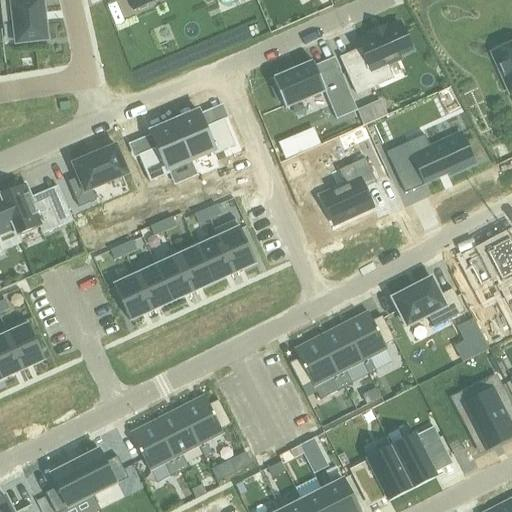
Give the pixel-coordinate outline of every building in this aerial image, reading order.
[(47,41),(41,0),(30,0),(24,1),(23,0),(0,0),(0,3),(2,24),(14,23),(17,44),(47,41)] [(157,0),(129,0),(134,12),(136,11),(135,10),(157,0)] [(362,48),(367,59),(345,68),(357,95),(374,87),(368,73),(400,59),(398,56),(411,50),(400,24),(359,42),(362,48)] [(511,42),(508,45),(504,43),(495,47),(495,51),(491,52),(510,95),(511,93),(511,42)] [(337,120),(357,112),(358,112),(338,65),(318,73),(315,66),(314,62),(273,79),(276,87),(272,88),(279,104),(283,102),(286,110),(287,109),(325,92),(337,120)] [(380,102),(358,112),(357,112),(364,126),(386,117),(380,102)] [(199,112),(175,122),(192,162),(215,153),(216,155),(235,146),(224,119),(205,127),(199,112)] [(192,162),(175,122),(151,132),(157,147),(138,155),(150,183),(170,174),(169,172),(192,162)] [(408,143),(387,153),(398,177),(418,168),(425,183),(452,171),(453,174),(474,164),(461,135),(414,156),(408,143)] [(285,160),(303,153),(296,136),(278,144),(285,160)] [(116,147),(73,165),(78,177),(68,182),(79,207),(96,200),(91,189),(127,174),(116,147)] [(320,196),(334,226),(373,208),(362,186),(375,180),(364,158),(350,164),(357,179),(320,196)] [(25,184),(1,195),(16,230),(18,235),(42,225),(45,233),(60,226),(73,221),(65,200),(51,206),(48,199),(34,205),(25,184)] [(0,255),(2,255),(0,251),(0,236),(16,230),(1,195),(0,195),(0,255)] [(216,206),(205,211),(209,220),(220,215),(216,206)] [(205,211),(194,216),(198,225),(209,220),(205,211)] [(172,218),(161,223),(165,232),(176,227),(172,218)] [(236,220),(214,230),(217,234),(234,273),(256,263),(236,220)] [(78,232),(87,254),(89,254),(109,245),(99,223),(78,232)] [(161,223),(150,228),(154,237),(165,232),(161,223)] [(217,234),(196,244),(214,283),(234,273),(217,234)] [(511,246),(509,241),(491,251),(491,252),(465,266),(476,288),(497,277),(511,305),(507,308),(511,317),(511,246)] [(133,242),(122,247),(126,256),(137,251),(133,242)] [(196,244),(175,253),(193,292),(214,283),(196,244)] [(122,247),(111,251),(115,260),(126,256),(122,247)] [(175,253),(153,263),(156,270),(157,269),(172,302),(193,292),(175,253)] [(156,270),(136,279),(151,311),(172,302),(157,269),(156,270)] [(134,272),(112,282),(130,321),(151,311),(136,279),(134,272)] [(431,281),(393,300),(407,326),(427,316),(434,329),(464,313),(453,290),(439,297),(431,281)] [(5,301),(0,302),(0,313),(9,310),(5,301)] [(368,313),(344,326),(363,363),(369,376),(376,372),(370,360),(387,351),(385,346),(395,341),(383,317),(373,322),(368,313)] [(471,317),(468,319),(453,326),(460,339),(447,346),(456,364),(484,350),(487,348),(471,317)] [(27,321),(6,331),(23,370),(45,360),(27,321)] [(344,326),(320,338),(339,376),(345,388),(352,384),(346,372),(363,363),(344,326)] [(6,331),(0,333),(0,373),(3,379),(23,370),(6,331)] [(299,360),(290,365),(303,389),(312,385),(313,389),(316,393),(320,401),(338,392),(345,388),(339,376),(320,338),(294,351),(299,360)] [(465,425),(480,453),(511,437),(511,432),(502,413),(511,407),(511,405),(502,386),(465,405),(473,421),(465,425)] [(362,398),(366,406),(379,399),(375,391),(362,398)] [(204,398),(180,410),(199,447),(206,460),(213,456),(206,444),(223,435),(221,431),(231,425),(219,401),(209,406),(204,398)] [(180,410),(156,422),(182,472),(189,468),(182,456),(199,447),(180,410)] [(156,422),(130,435),(149,473),(164,465),(171,477),(182,472),(156,422)] [(392,449),(412,488),(435,476),(427,461),(446,451),(434,428),(392,449)] [(328,467),(313,439),(299,447),(303,455),(313,475),(328,467)] [(412,488),(392,449),(350,471),(362,495),(381,485),(389,500),(412,488)] [(99,450),(75,463),(92,496),(128,478),(117,457),(105,463),(99,450)] [(217,482),(235,473),(229,462),(212,471),(217,482)] [(272,478),(286,471),(282,462),(268,469),(272,478)] [(58,487),(45,493),(54,511),(62,511),(92,496),(75,463),(51,475),(58,487)] [(357,511),(343,482),(323,493),(332,511),(357,511)] [(196,500),(206,495),(202,486),(191,491),(196,500)] [(306,511),(332,511),(323,493),(302,503),(306,511)] [(13,511),(6,498),(0,501),(0,511),(34,511),(31,506),(19,511),(13,511)] [(511,511),(511,508),(508,501),(485,511),(511,511)] [(306,511),(302,503),(284,511),(306,511)]
